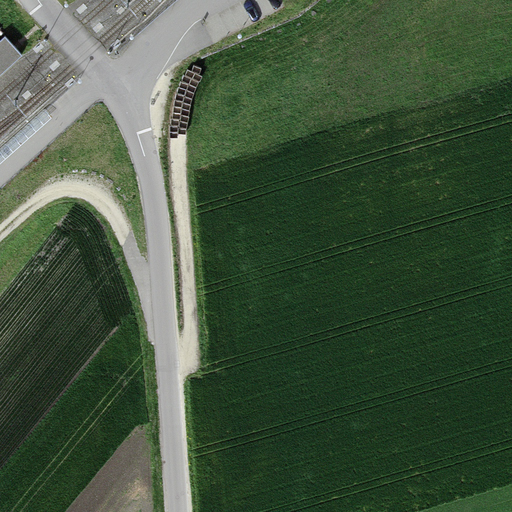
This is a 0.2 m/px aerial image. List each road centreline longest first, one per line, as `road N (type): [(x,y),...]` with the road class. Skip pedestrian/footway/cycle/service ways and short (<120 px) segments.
road 1 (unclassified): [(105,74),(148,166),(188,511)]
road 2 (track): [(161,291),(93,192),(51,189),(0,234)]
road 3 (residential): [(105,74),(0,174)]
road 4 (residential): [(213,0),(105,74)]
